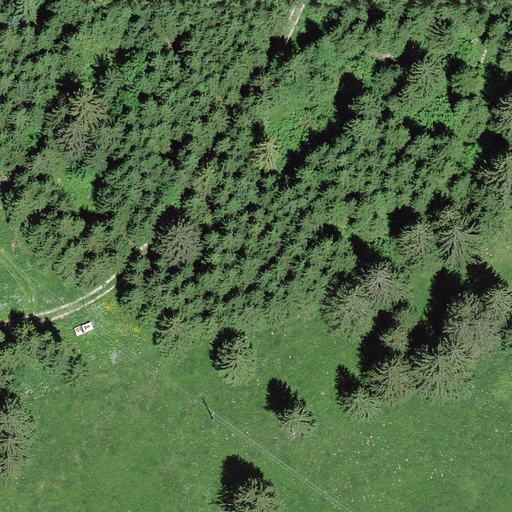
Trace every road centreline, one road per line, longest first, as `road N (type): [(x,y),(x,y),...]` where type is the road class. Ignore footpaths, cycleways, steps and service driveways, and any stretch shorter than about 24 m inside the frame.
road 1 (track): [(285,0),(194,199),(149,260)]
road 2 (track): [(0,327),(105,294),(149,260)]
